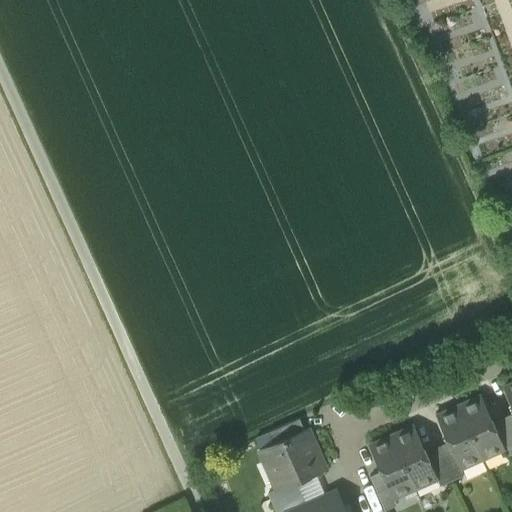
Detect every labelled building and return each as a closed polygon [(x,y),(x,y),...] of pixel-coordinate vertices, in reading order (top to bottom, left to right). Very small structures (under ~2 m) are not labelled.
[(482,397),(459,407),(482,458),(503,449),(505,448),(493,423),(482,397)] [(460,468),(482,458),(459,407),(437,417),(448,443),(459,468),(460,468)] [(511,414),(504,418),(493,423),(505,448),(503,449),(507,456),(511,453),(511,414)] [(268,433),(273,444),(304,430),(299,419),(268,433)] [(415,427),(392,437),(415,488),(437,478),(426,452),(415,427)] [(277,489),(278,490),(296,482),(315,473),(325,469),(307,429),(304,430),(273,444),(266,447),(277,471),(270,473),(277,489)] [(393,497),(415,488),(392,437),(370,447),(381,472),(392,498),(393,497)] [(448,443),(437,448),(426,452),(437,478),(440,486),(452,480),(463,475),(460,468),(459,468),(448,443)] [(277,471),(266,447),(260,450),(270,473),(277,471)] [(370,477),(384,510),(397,505),(393,497),(392,498),(381,472),(370,477)] [(301,492),(301,493),(321,484),(315,473),(296,482),(301,492)] [(268,493),(273,504),(301,492),(296,482),(278,490),(277,489),(268,493)] [(326,495),(321,484),(301,493),(306,503),(306,504),(326,495)] [(346,511),(337,491),(326,495),(306,504),(288,511),(346,511)] [(301,493),(301,492),(273,504),(276,511),(285,511),(306,503),(301,493)]
